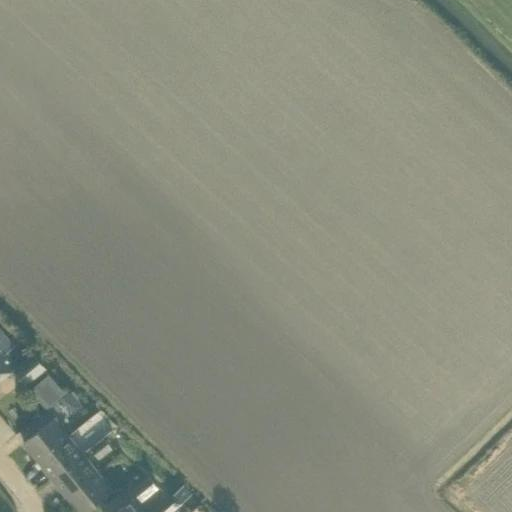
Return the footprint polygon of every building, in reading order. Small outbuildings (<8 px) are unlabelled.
[(0,377),(15,364),(6,353),(12,347),(0,333),(0,377)] [(14,369),(26,384),(46,367),(34,352),(14,369)] [(36,385),(51,404),(63,394),(48,375),(36,385)] [(62,417),(74,407),(66,397),(54,407),(62,417)] [(23,442),(38,461),(68,436),(54,418),(23,442)] [(83,454),(68,436),(38,461),(52,478),(83,454)] [(99,458),(111,449),(103,438),(90,447),(99,458)] [(52,478),(66,496),(97,471),(83,454),(52,478)] [(97,471),(66,496),(79,511),(83,511),(112,490),(97,471)] [(148,476),(132,489),(142,502),(159,488),(148,476)] [(183,502),(192,495),(184,486),(175,493),(183,502)] [(171,511),(182,504),(174,494),(158,506),(162,511),(171,511)] [(115,511),(142,511),(132,499),(115,511)]
